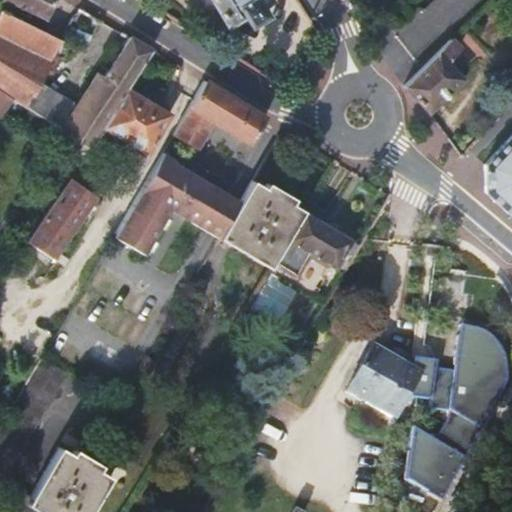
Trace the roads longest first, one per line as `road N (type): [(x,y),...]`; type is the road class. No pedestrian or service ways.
road 1 (unclassified): [(105,0),(286,108),(330,122)]
road 2 (unclassified): [(374,139),(511,246)]
road 3 (residential): [(463,0),(369,89)]
